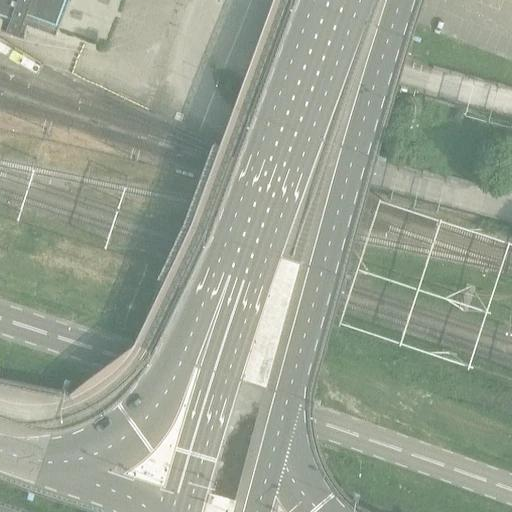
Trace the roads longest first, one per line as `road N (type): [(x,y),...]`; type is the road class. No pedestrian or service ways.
road 1 (secondary): [(511,487),(0,318)]
road 2 (secondary): [(274,437),(403,0)]
road 3 (motorway): [(234,267),(139,422),(86,453),(40,456)]
road 4 (secondary): [(335,0),(234,267)]
road 5 (secondary): [(234,267),(173,510)]
road 6 (motorway): [(173,510),(117,478),(40,456)]
